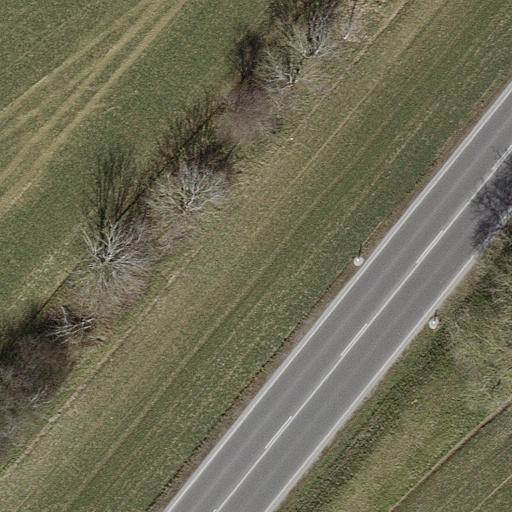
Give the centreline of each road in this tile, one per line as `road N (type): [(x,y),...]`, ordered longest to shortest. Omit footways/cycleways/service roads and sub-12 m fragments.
road 1 (primary): [(227,511),(511,152)]
road 2 (track): [(349,511),(511,320)]
